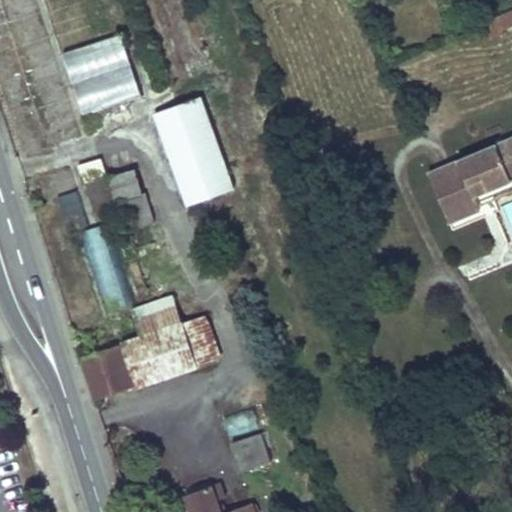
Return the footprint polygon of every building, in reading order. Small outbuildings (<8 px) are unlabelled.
[(489,43),(511,30),(511,14),(483,30),(482,30),(484,33),(489,43)] [(122,39),(66,57),(88,119),(143,101),(122,39)] [(188,208),(211,200),(235,191),(203,100),(179,109),(156,116),(188,208)] [(511,139),(428,177),(451,227),(480,214),(478,210),(473,200),(511,182),(511,139)] [(100,163),(80,169),(85,184),(104,178),(100,163)] [(134,171),(110,178),(117,202),(119,202),(128,232),(153,224),(145,194),(141,195),(134,171)] [(511,182),(473,200),(478,210),(511,194),(511,182)] [(81,192),(61,194),(64,215),(83,213),(81,192)] [(107,313),(131,304),(102,225),(78,233),(107,313)] [(171,302),(132,316),(140,340),(180,326),(171,302)] [(180,326),(140,340),(157,381),(216,360),(202,319),(180,326)] [(140,340),(118,348),(131,390),(157,381),(140,340)] [(118,348),(83,360),(96,402),(131,390),(118,348)] [(253,406),(223,418),(232,439),(261,427),(253,406)] [(259,435),(234,443),(244,471),(269,461),(259,435)] [(219,484),(184,496),(189,511),(220,511),(217,501),(223,498),(219,484)]
